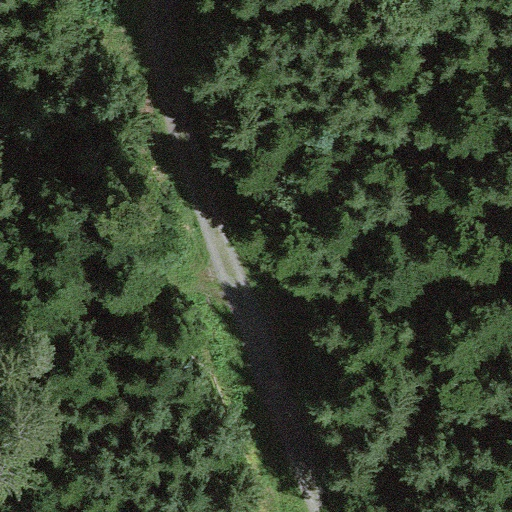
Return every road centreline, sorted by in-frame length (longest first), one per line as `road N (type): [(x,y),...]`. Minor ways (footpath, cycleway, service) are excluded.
road 1 (track): [(175,0),(168,48),(188,152),(323,511)]
road 2 (track): [(0,367),(244,302),(511,247)]
